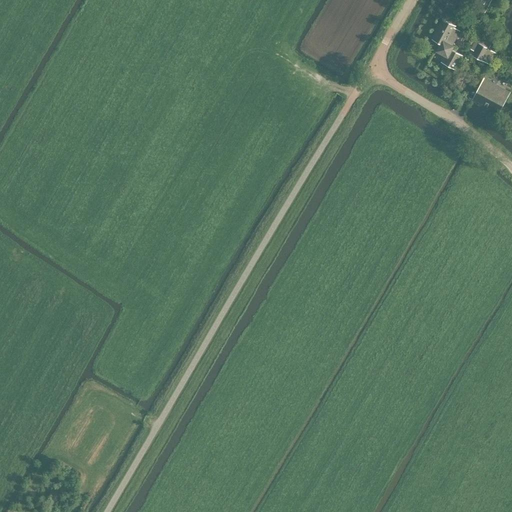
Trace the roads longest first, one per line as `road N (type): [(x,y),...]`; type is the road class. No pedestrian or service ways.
road 1 (unknown): [(102,511),(357,91)]
road 2 (unclassified): [(511,169),(380,73),(381,48),(409,0)]
